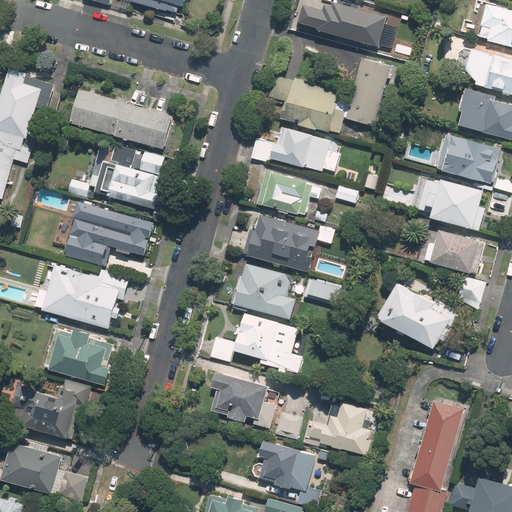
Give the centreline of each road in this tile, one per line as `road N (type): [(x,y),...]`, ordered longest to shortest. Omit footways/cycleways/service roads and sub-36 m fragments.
road 1 (residential): [(241,73),(133,464)]
road 2 (residential): [(241,73),(21,15)]
